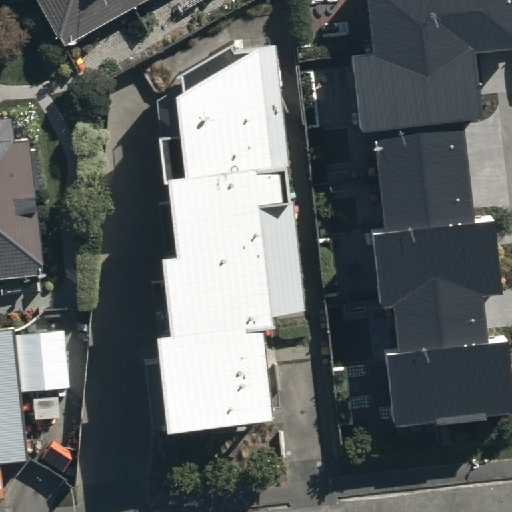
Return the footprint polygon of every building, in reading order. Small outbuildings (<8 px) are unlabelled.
[(23,0),(52,44),(121,0),(23,0)] [(361,128),(374,126),(387,233),(373,235),(381,307),(394,306),(399,349),(386,350),(395,426),(511,412),(511,383),(507,339),(487,342),(482,297),(504,295),(495,221),(473,223),(462,123),(485,121),(477,56),(511,51),(511,0),(368,0),(374,52),(353,55),(361,128)] [(252,414),(262,50),(224,49),(160,78),(149,411),(252,414)] [(0,277),(39,273),(20,116),(0,118),(0,277)] [(4,337),(0,337),(0,466),(15,465),(4,337)]
